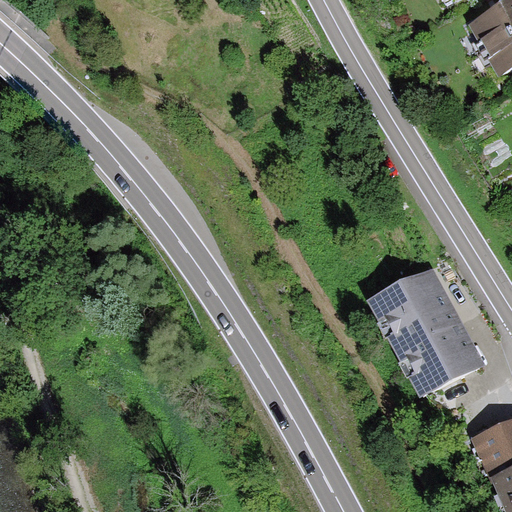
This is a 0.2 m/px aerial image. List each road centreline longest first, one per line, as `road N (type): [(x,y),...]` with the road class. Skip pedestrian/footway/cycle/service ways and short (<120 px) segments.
road 1 (primary): [(0,42),(66,104),(208,281),(342,511)]
road 2 (secondary): [(321,0),(511,314)]
